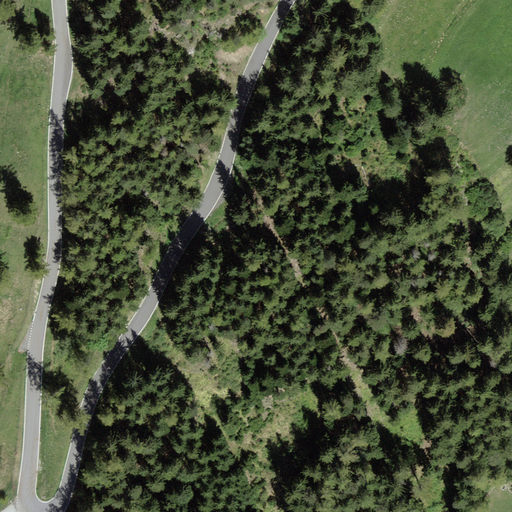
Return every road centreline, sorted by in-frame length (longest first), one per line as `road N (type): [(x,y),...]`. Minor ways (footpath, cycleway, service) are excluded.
road 1 (unclassified): [(49,511),(63,497),(98,383),(218,182),(251,74),(289,0)]
road 2 (unclassified): [(58,0),(54,255),(37,339),(27,480),(39,511)]
